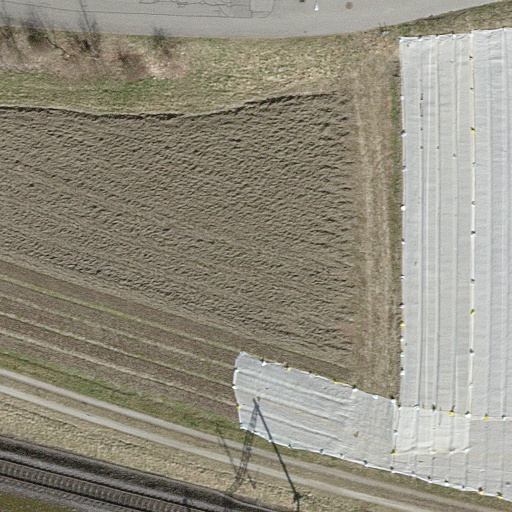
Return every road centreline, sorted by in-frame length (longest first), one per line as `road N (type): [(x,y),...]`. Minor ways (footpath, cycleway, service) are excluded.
road 1 (track): [(0,382),(312,480),(448,511)]
road 2 (residential): [(31,0),(269,19),(412,0)]
